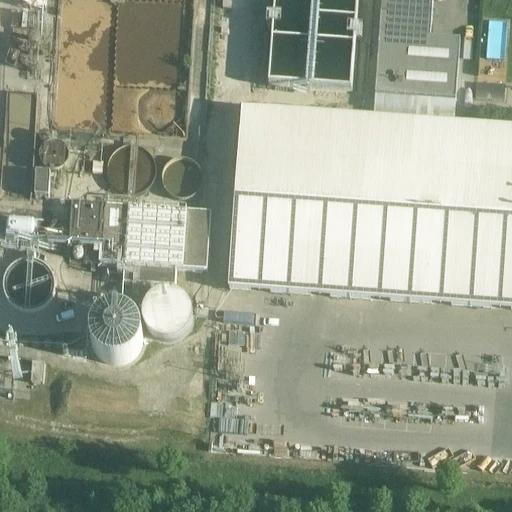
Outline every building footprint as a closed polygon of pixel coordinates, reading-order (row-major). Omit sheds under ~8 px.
[(50,11),(49,0),(28,0),(29,12),(50,11)] [(375,96),(373,117),(454,123),(455,102),(460,42),(429,39),(430,20),(431,0),(380,0),(380,16),(375,96)] [(476,86),(475,101),(489,102),(490,87),(476,86)] [(511,131),(242,112),(229,291),(511,312),(511,131)] [(46,175),(53,176),(61,173),(66,167),(67,159),(63,152),(57,148),(49,148),(42,151),(38,158),(38,165),(41,171),(46,175)] [(120,198),(129,200),(139,198),(148,193),(153,184),(155,174),(152,165),(147,157),(139,153),(129,151),(120,153),(113,159),(108,166),(106,175),(108,185),(113,192),(120,198)] [(161,187),(165,195),(172,201),(182,203),(192,200),(199,193),(201,185),(201,177),(196,170),(190,165),(182,163),(173,164),(166,170),(161,178),(161,187)] [(34,201),(48,201),(50,177),(36,176),(34,201)] [(72,207),(68,265),(124,268),(176,271),(207,273),(210,216),(72,207)] [(60,234),(61,212),(29,211),(28,232),(60,234)] [(17,312),(27,314),(37,313),(47,307),(53,299),(55,288),(52,278),(47,270),(39,264),(30,262),(20,264),(12,269),(5,276),(2,286),(4,296),(9,305),(17,312)] [(176,271),(124,268),(122,285),(175,288),(176,271)] [(191,320),(191,319),(191,315),(189,310),(187,306),(184,302),(179,299),(175,297),(166,295),(162,296),(157,298),(150,303),(147,307),(145,311),(144,319),(144,323),(146,329),(148,332),(150,336),(154,339),(159,341),(166,343),(170,343),(175,341),(183,337),(186,334),(189,330),(190,324),(191,320)] [(220,305),(219,318),(247,320),(248,307),(220,305)] [(140,329),(139,329),(139,328),(139,327),(138,327),(138,326),(137,325),(136,324),(135,323),(134,322),(134,321),(133,321),(132,321),(132,320),(131,320),(130,319),(129,318),(128,318),(127,317),(126,317),(125,316),(124,316),(123,316),(122,316),(121,315),(120,315),(119,315),(118,315),(117,315),(116,315),(115,315),(114,315),(113,315),(112,315),(111,315),(110,315),(110,316),(109,316),(108,316),(107,316),(106,317),(105,317),(104,317),(104,318),(103,318),(102,318),(102,319),(101,319),(100,320),(99,321),(98,322),(97,322),(97,323),(96,323),(96,324),(95,324),(95,325),(94,326),(93,327),(93,328),(92,329),(92,330),(91,330),(91,331),(91,332),(90,333),(90,334),(90,335),(89,336),(89,337),(89,338),(89,339),(89,340),(89,341),(89,342),(89,343),(89,344),(89,345),(89,346),(89,347),(89,348),(90,348),(90,349),(90,350),(90,351),(91,351),(91,352),(91,353),(91,354),(92,354),(92,355),(93,356),(93,357),(94,358),(95,359),(96,360),(96,361),(97,361),(97,362),(98,362),(99,363),(100,364),(101,364),(102,365),(103,365),(103,366),(104,366),(105,366),(105,367),(106,367),(107,367),(108,368),(109,368),(110,368),(111,368),(112,369),(113,369),(114,369),(115,369),(116,369),(117,369),(118,369),(119,369),(120,368),(121,368),(122,368),(123,368),(124,368),(124,367),(125,367),(126,367),(127,366),(128,366),(129,365),(130,365),(131,364),(132,364),(132,363),(133,363),(134,362),(134,361),(135,361),(136,360),(136,359),(137,359),(137,358),(138,358),(138,357),(139,356),(139,355),(140,354),(140,353),(141,352),(141,351),(141,350),(142,350),(142,349),(142,348),(142,347),(143,346),(143,345),(143,344),(143,343),(143,342),(143,341),(143,340),(143,339),(143,338),(142,337),(142,336),(142,335),(142,334),(141,333),(141,332),(141,331),(140,331),(140,330),(140,329)] [(44,366),(33,365),(31,387),(43,387),(44,366)]
